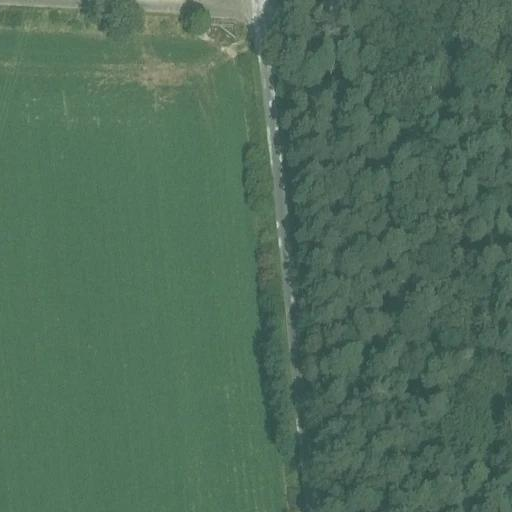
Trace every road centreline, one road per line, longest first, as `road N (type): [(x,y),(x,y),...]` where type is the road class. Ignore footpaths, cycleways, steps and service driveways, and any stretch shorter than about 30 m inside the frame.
road 1 (residential): [(261,20),(308,511)]
road 2 (residential): [(511,82),(334,20),(261,20)]
road 3 (unclassified): [(261,20),(224,6),(23,0)]
